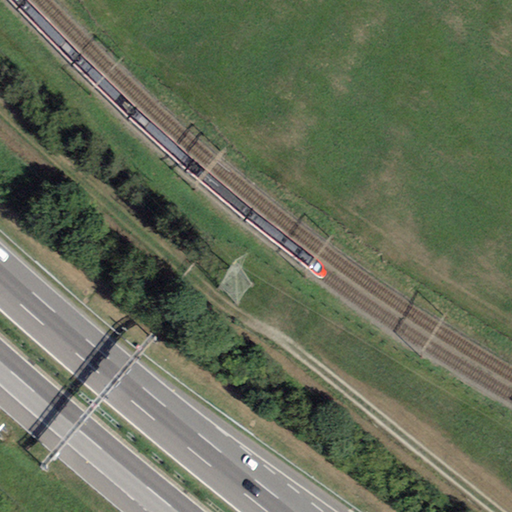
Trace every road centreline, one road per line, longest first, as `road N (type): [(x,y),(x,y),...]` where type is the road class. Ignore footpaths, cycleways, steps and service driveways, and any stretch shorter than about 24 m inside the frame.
road 1 (track): [(493,511),(0,124)]
road 2 (motorway): [(279,511),(0,275)]
road 3 (motorway): [(0,362),(176,511)]
